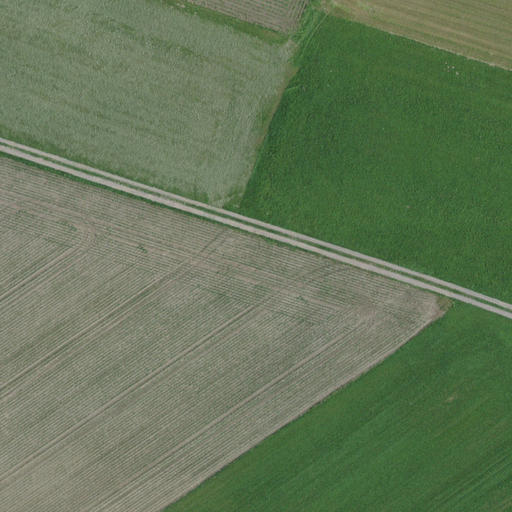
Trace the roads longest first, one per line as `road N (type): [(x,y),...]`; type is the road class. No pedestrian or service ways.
road 1 (track): [(0,140),(511,308)]
road 2 (track): [(250,220),(325,0)]
